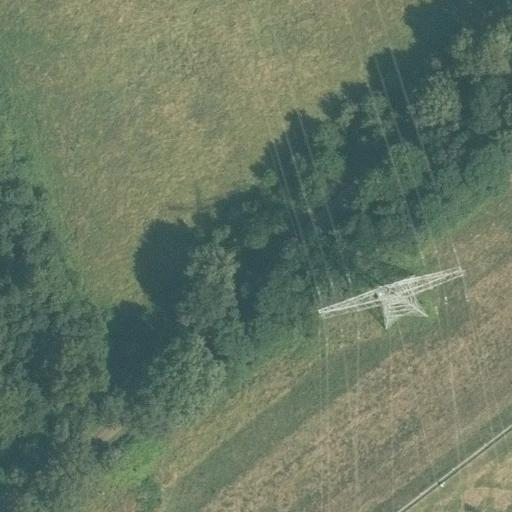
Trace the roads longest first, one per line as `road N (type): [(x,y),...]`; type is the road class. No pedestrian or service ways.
road 1 (track): [(511,80),(388,169),(249,298)]
road 2 (unclassified): [(0,511),(76,463),(249,298)]
